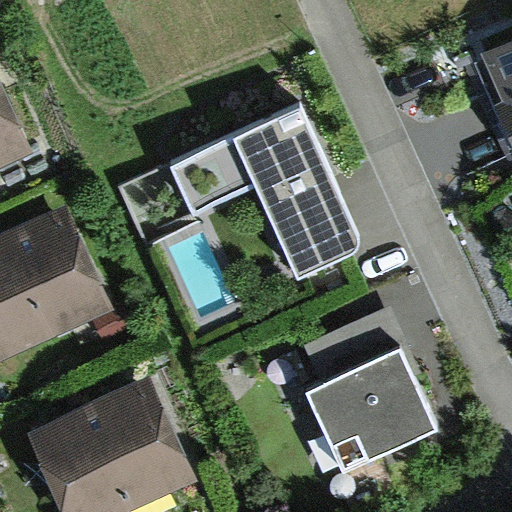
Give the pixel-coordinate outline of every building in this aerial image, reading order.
[(511,33),(470,53),(511,145),(511,33)] [(0,74),(0,166),(33,153),(0,74)] [(301,105),(160,167),(181,214),(245,186),(286,280),(364,246),(301,105)] [(71,196),(0,227),(0,353),(118,301),(71,196)] [(393,304),(302,338),(344,449),(435,415),(393,304)] [(152,367),(29,418),(68,511),(99,511),(195,472),(152,367)]
